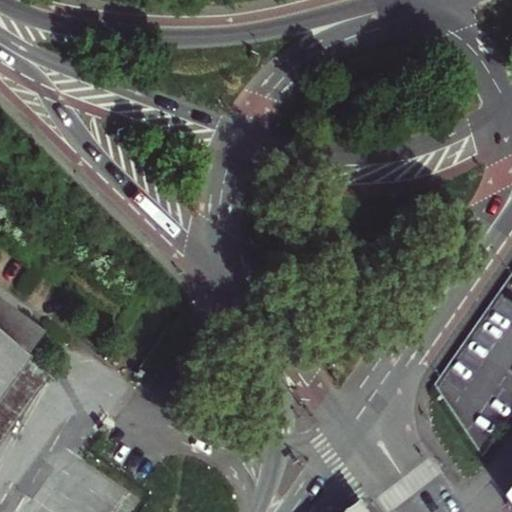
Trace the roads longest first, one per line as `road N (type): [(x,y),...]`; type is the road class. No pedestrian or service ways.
road 1 (primary): [(380,9),(168,37),(82,28),(0,4)]
road 2 (primary): [(237,140),(326,164),(390,164),(455,145),(503,117)]
road 3 (primary): [(49,73),(92,152),(216,263)]
road 4 (primary): [(360,427),(470,260)]
road 5 (primary): [(49,73),(237,140)]
road 6 (primary): [(264,317),(261,348),(281,428),(260,511)]
road 7 (primary): [(380,9),(288,71),(237,140)]
road 8 (primary): [(470,260),(502,179),(503,117)]
road 9 (primary): [(264,317),(360,427)]
road 10 (primary): [(503,117),(468,46),(420,0)]
road 11 (primary): [(237,140),(221,189),(216,263)]
